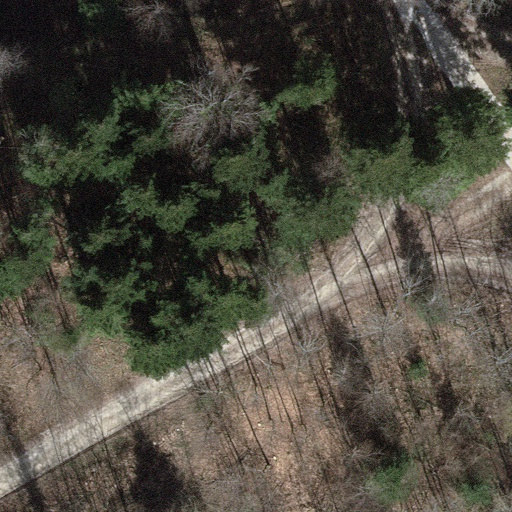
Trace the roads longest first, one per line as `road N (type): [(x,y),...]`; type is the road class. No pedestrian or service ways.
road 1 (track): [(511,178),(0,474)]
road 2 (track): [(427,35),(411,162),(358,269),(511,282)]
road 3 (track): [(405,0),(511,147)]
